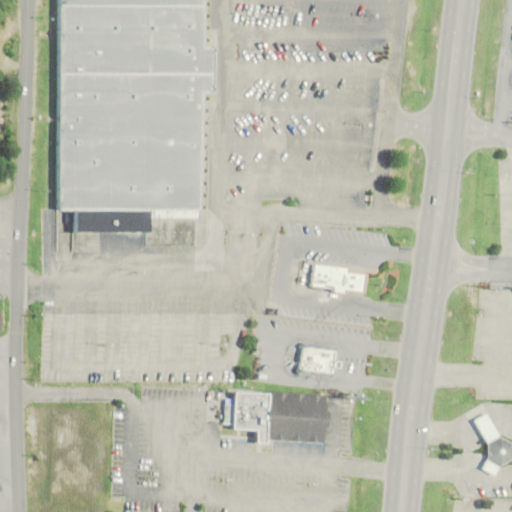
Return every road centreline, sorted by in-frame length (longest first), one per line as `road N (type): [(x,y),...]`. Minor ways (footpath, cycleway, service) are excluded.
road 1 (tertiary): [(19,511),(15,335),(25,0)]
road 2 (primary): [(435,224),(462,0)]
road 3 (primary): [(399,511),(426,299)]
